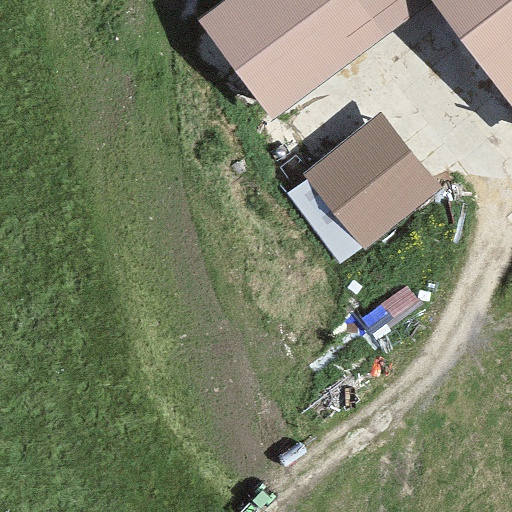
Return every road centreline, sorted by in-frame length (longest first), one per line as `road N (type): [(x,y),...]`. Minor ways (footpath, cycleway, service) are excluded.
road 1 (track): [(247,511),(308,450),(511,296)]
road 2 (track): [(511,201),(422,364)]
